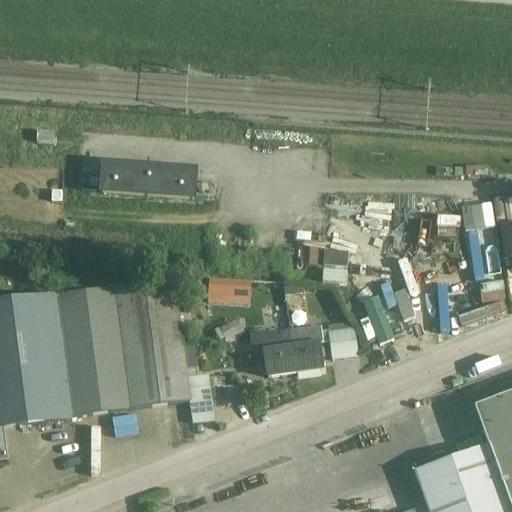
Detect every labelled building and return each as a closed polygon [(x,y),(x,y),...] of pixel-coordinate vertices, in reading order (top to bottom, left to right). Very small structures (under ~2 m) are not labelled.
[(51,146),(52,136),(36,135),(35,145),(51,146)] [(193,201),(194,173),(102,167),(100,195),(193,201)] [(56,198),(57,188),(43,188),(43,186),(21,185),(20,196),(56,198)] [(511,194),(490,195),(491,217),(511,216),(511,194)] [(511,224),(497,226),(501,255),(511,253),(511,224)] [(290,257),(308,258),(309,248),(290,247),(290,257)] [(422,285),(428,305),(452,298),(446,278),(422,285)] [(2,429),(190,404),(186,380),(182,351),(173,283),(0,306),(0,463),(7,462),(2,429)] [(303,290),(283,289),(284,299),(304,296),(303,290)] [(290,350),(294,376),(321,372),(318,346),(322,346),(320,329),(298,333),(300,348),(291,350),(290,350)] [(267,379),(294,376),(290,350),(291,350),(289,333),(250,338),(253,366),(265,364),(267,379)] [(328,337),(331,363),(358,359),(355,334),(328,337)] [(194,349),(182,351),(186,380),(198,379),(194,349)] [(425,508),(414,511),(511,511),(511,397),(474,411),(487,449),(413,475),(425,508)]
